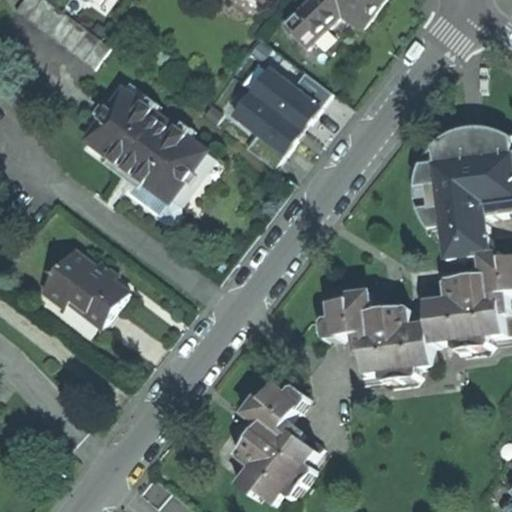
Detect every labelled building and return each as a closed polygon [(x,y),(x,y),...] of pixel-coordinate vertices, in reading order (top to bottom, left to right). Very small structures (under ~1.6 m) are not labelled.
[(97,72),(113,51),(43,0),(27,0),(18,14),(97,72)] [(107,11),(114,0),(97,0),(95,4),(107,11)] [(317,0),(288,27),(311,51),(345,19),(366,33),(389,0),(317,0)] [(274,72),(256,96),(300,130),(307,122),(313,127),(336,97),(308,76),(297,90),(274,72)] [(133,86),(129,93),(161,116),(165,109),(133,86)] [(129,93),(127,91),(114,109),(103,125),(89,143),(93,145),(138,178),(175,205),(213,154),(194,140),(181,130),(161,116),(129,93)] [(256,96),(238,118),(262,136),(250,151),(278,172),(301,142),(294,138),(300,130),(256,96)] [(103,125),(114,109),(108,105),(97,120),(103,125)] [(307,122),(300,130),(307,135),(309,131),(313,127),(307,122)] [(198,134),(185,124),(181,130),(194,140),(198,134)] [(307,135),(300,130),(294,138),(301,142),(303,139),(307,135)] [(436,233),(452,232),(453,246),(454,265),(489,259),(498,259),(497,240),(495,222),(511,220),(511,137),(504,134),(491,132),(480,133),(466,135),(457,138),(447,146),(437,155),(430,167),(426,176),(424,184),(424,192),(435,192),(437,213),(426,216),(428,221),(432,227),(436,233)] [(88,152),(133,185),(138,178),(93,145),(88,152)] [(227,164),(213,154),(175,205),(138,178),(133,185),(125,196),(129,199),(134,203),(145,211),(150,215),(167,226),(172,231),(176,234),(207,191),(227,164)] [(424,203),(426,216),(437,213),(435,192),(424,192),(424,203)] [(511,220),(495,222),(497,240),(511,238),(511,220)] [(446,242),(453,246),(452,232),(436,233),(441,238),(446,242)] [(99,271),(80,256),(50,295),(70,310),(76,302),(92,315),(90,318),(106,330),(118,315),(132,296),(116,284),(99,271)] [(435,317),(439,352),(461,350),(465,353),(493,352),(499,348),(499,343),(511,341),(511,264),(511,265),(510,259),(498,259),(489,259),(490,270),(490,280),(479,281),(475,281),(459,282),(454,287),(455,302),(434,304),(435,317)] [(103,264),(99,271),(116,284),(121,278),(103,264)] [(490,280),(490,270),(479,271),(479,281),(490,280)] [(439,352),(435,317),(422,318),(420,315),(416,312),(396,313),(382,314),(381,305),(379,295),(366,296),(355,297),(356,303),(337,305),(339,319),(334,319),(330,323),(331,340),(335,344),(364,341),(368,374),(390,374),(390,379),(394,383),(425,381),(429,378),(429,370),(442,370),(439,352)] [(391,305),(381,305),(382,314),(396,313),(395,307),(391,305)] [(296,391),(291,397),(279,388),(267,404),(263,401),(258,408),(250,417),(259,424),(267,430),(258,441),(246,456),(245,464),(257,474),(244,491),(262,505),(268,496),(284,509),(290,500),(295,503),(302,504),(322,476),(315,468),(328,450),(295,424),(303,415),(307,415),(313,407),(312,400),(303,391),(296,391)] [(267,430),(259,424),(253,431),(254,437),(258,441),(267,430)]
